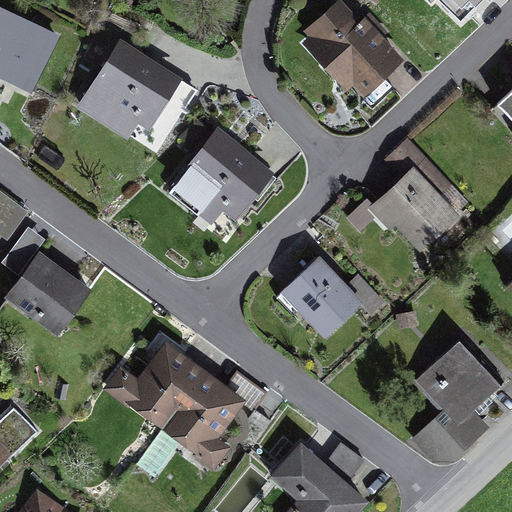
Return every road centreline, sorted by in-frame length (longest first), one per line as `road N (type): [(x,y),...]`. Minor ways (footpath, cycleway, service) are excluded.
road 1 (residential): [(199,316),(445,504)]
road 2 (residential): [(0,172),(199,316)]
road 3 (residential): [(511,16),(340,175)]
road 4 (residential): [(267,0),(252,63),(269,99),(340,175)]
road 5 (residential): [(340,175),(199,316)]
